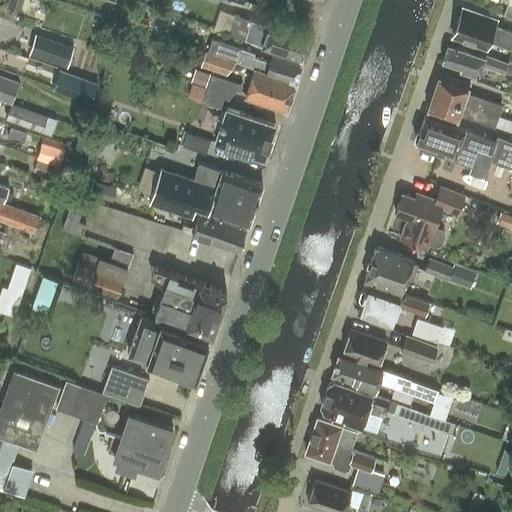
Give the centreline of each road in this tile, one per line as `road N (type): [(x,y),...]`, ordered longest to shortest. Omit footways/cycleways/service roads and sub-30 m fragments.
road 1 (residential): [(284,511),(287,469),(446,0)]
road 2 (tertiary): [(168,503),(340,0)]
